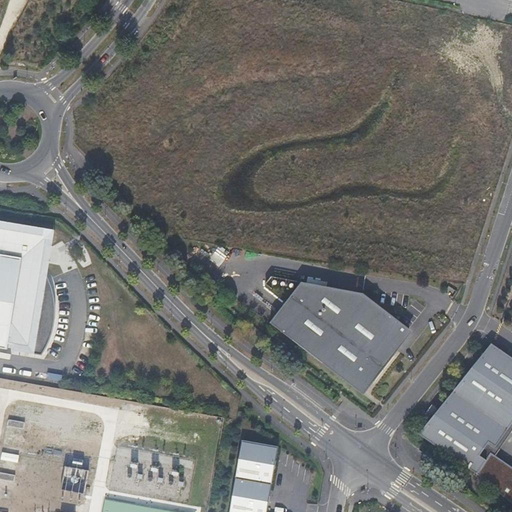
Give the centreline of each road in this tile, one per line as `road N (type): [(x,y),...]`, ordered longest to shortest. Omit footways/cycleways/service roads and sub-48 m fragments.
road 1 (residential): [(368,452),(476,309),(511,197)]
road 2 (tertiary): [(94,220),(228,356)]
road 3 (tertiary): [(368,452),(228,356)]
road 4 (tertiary): [(228,356),(355,464)]
road 5 (tertiary): [(50,113),(154,0)]
road 6 (tertiary): [(128,0),(37,98)]
